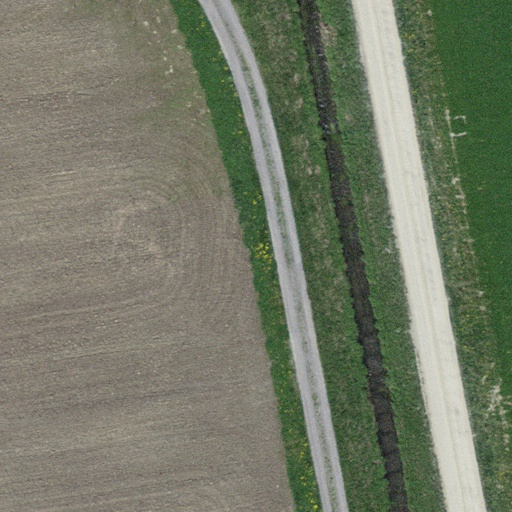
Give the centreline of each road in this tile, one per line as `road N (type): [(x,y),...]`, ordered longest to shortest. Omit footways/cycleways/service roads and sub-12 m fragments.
road 1 (track): [(336,511),(278,199),(243,64),(215,0)]
road 2 (track): [(375,0),(466,511)]
